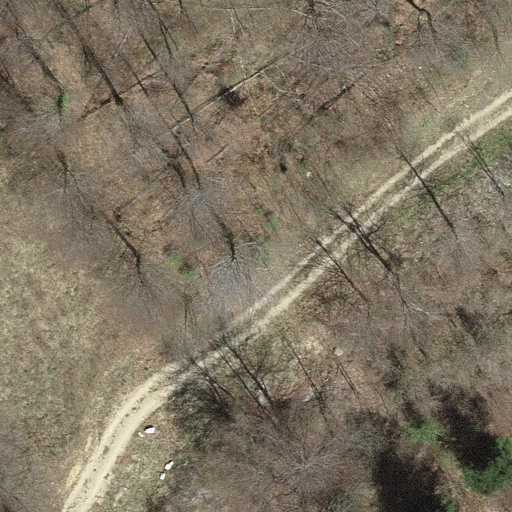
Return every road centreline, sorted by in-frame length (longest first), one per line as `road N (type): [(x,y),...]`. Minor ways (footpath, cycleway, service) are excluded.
road 1 (track): [(68,511),(198,373),(412,171),(511,103)]
road 2 (track): [(511,315),(198,373)]
